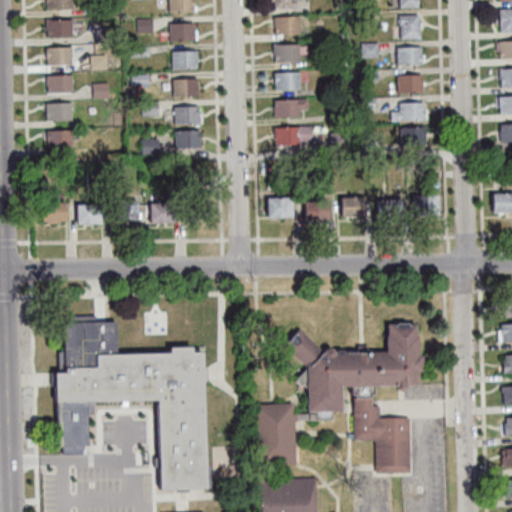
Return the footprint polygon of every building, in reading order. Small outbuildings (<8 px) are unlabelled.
[(45,8),(44,2),(43,2),(43,0),(68,0),(69,8),(45,8)] [(167,11),(167,0),(190,0),(191,11),(167,11)] [(302,0),(293,1),(293,7),(272,8),(272,0),(302,0)] [(95,14),(95,3),(110,3),(110,13),(95,14)] [(511,8),(511,31),(498,32),(498,9),(511,8)] [(398,38),(398,15),(416,15),(416,22),(418,22),(419,29),(418,29),(418,38),(413,39),(413,38),(398,38)] [(273,17),(297,16),(297,33),(273,33),(273,17)] [(150,32),(134,32),(134,18),(150,18),(150,32)] [(69,19),(69,36),(45,36),(45,20),(69,19)] [(194,39),(168,40),(167,23),(192,23),(192,30),(194,30),(194,39)] [(108,28),(109,39),(95,40),(94,29),(108,28)] [(511,40),(511,58),(497,58),(497,50),(495,51),(494,43),(497,43),(497,41),(511,40)] [(359,57),(358,43),(375,43),(376,57),(359,57)] [(296,44),(296,46),(305,46),(305,54),(297,54),(297,61),(273,62),(273,54),(271,54),(271,44),(296,44)] [(44,47),(68,47),(69,63),(45,64),(44,47)] [(127,47),(144,47),(144,56),(127,56),(127,47)] [(395,64),(394,47),(419,47),(420,63),(395,64)] [(170,68),(170,51),(195,50),(196,61),(194,61),(194,68),(170,68)] [(87,55),(103,55),(103,69),(87,69),(87,55)] [(498,69),(511,69),(511,85),(499,86),(498,69)] [(375,80),(361,80),(361,71),(375,70),(375,80)] [(272,73),(297,72),(297,89),(273,90),(272,73)] [(146,83),(129,84),(128,75),(145,74),(146,83)] [(419,74),(420,91),(395,92),(395,75),(419,74)] [(70,91),(45,92),(45,76),(70,75),(70,91)] [(171,96),(170,79),(195,78),(195,85),(196,85),(197,95),(171,96)] [(106,83),(106,97),(91,97),(91,83),(106,83)] [(511,96),(511,113),(497,114),(497,97),(511,96)] [(357,109),(357,98),(372,98),(372,108),(357,109)] [(305,99),(305,110),(297,110),(297,116),(272,116),(272,106),(272,99),(305,99)] [(155,114),(139,114),(139,101),(155,100),(155,114)] [(389,120),(389,111),(397,111),(397,103),(422,102),(422,109),(424,109),(425,119),(389,120)] [(44,103),(68,103),(69,119),(44,120),(44,103)] [(197,123),(172,123),(171,106),(197,106),(197,123)] [(328,111),(341,110),(342,120),(328,120),(328,111)] [(498,124),(511,124),(511,140),(496,141),(496,131),(498,131),(498,124)] [(273,128),(308,127),(308,140),(297,140),(297,144),(273,145),(273,128)] [(398,145),(398,128),(422,127),(423,144),(398,145)] [(70,130),(70,147),(46,147),(46,130),(70,130)] [(197,147),(173,147),(173,130),(197,130),(197,147)] [(345,132),(346,148),(329,149),(328,132),(345,132)] [(156,138),(156,154),(140,154),(140,139),(156,138)] [(374,150),(360,151),(360,142),(374,141),(374,150)] [(490,194),(501,193),(502,212),(490,212),(490,194)] [(501,193),(511,193),(511,211),(502,212),(501,193)] [(423,215),(411,215),(410,195),(423,195),(423,215)] [(436,214),(423,215),(423,195),(435,195),(436,214)] [(277,198),(289,197),(290,216),(277,216),(277,198)] [(338,198),(350,197),(350,216),(339,216),(338,198)] [(350,197),(362,197),(362,215),(350,216),(350,197)] [(264,198),(277,198),(277,216),(265,217),(264,198)] [(111,200),(123,200),(123,219),(111,219),(111,200)] [(123,200),(135,200),(135,219),(123,219),(123,200)] [(386,219),(375,219),(374,200),(386,200),(386,219)] [(398,218),(386,219),(386,200),(398,200),(398,218)] [(314,220),(302,220),(302,202),(313,201),(314,220)] [(326,220),(314,220),(313,201),(325,201),(326,220)] [(51,203),(63,202),(64,220),(52,220),(51,203)] [(160,222),(148,223),(147,202),(160,202),(160,222)] [(173,222),(160,222),(160,202),(172,202),(173,222)] [(197,217),(185,217),(185,202),(196,202),(197,217)] [(209,217),(197,217),(196,202),(208,202),(209,217)] [(40,203),(51,203),(52,220),(40,221),(40,203)] [(99,222),(87,223),(86,204),(99,203),(99,222)] [(87,223),(75,223),(74,204),(86,204),(87,223)] [(511,298),(501,298),(501,315),(511,315),(511,298)] [(60,322),(68,322),(68,317),(92,317),(92,322),(113,321),(113,354),(168,353),(168,348),(189,348),(189,352),(200,351),(200,368),(203,368),(203,381),(201,381),(204,489),(155,490),(152,401),(85,402),(86,445),(81,445),(81,453),(58,454),(58,446),(53,447),(51,386),(48,386),(47,372),(57,372),(56,351),(61,351),(60,322)] [(511,341),(495,342),(495,330),(498,330),(498,324),(511,323),(511,341)] [(323,348),(328,348),(330,351),(331,352),(383,352),(383,335),(385,335),(385,324),(413,324),(413,335),(415,335),(415,355),(419,355),(419,371),(415,371),(415,386),(404,386),(404,388),(396,388),(396,386),(371,386),(371,394),(368,394),(368,398),(369,398),(369,406),(377,406),(377,418),(406,417),(407,472),(372,473),(372,439),(351,440),(350,398),(352,398),(352,394),(349,394),(349,386),(338,387),(338,411),(304,411),(303,367),(282,347),(298,330),(321,351),(323,348)] [(511,372),(500,373),(500,361),(502,361),(502,355),(511,354),(511,372)] [(498,386),(511,386),(511,403),(501,404),(501,393),(499,393),(498,386)] [(290,403),(290,412),(294,413),(294,421),(291,422),(292,463),(253,465),(251,404),(290,403)] [(502,423),(504,423),(504,418),(511,417),(511,434),(502,435),(502,423)] [(511,465),(499,466),(499,450),(502,450),(502,448),(511,448),(511,465)] [(85,491),(108,491),(108,484),(123,484),(122,463),(84,464),(85,491)] [(254,511),(254,479),(313,478),(313,511),(254,511)] [(511,497),(501,498),(501,486),(505,486),(505,479),(511,479),(511,497)]
